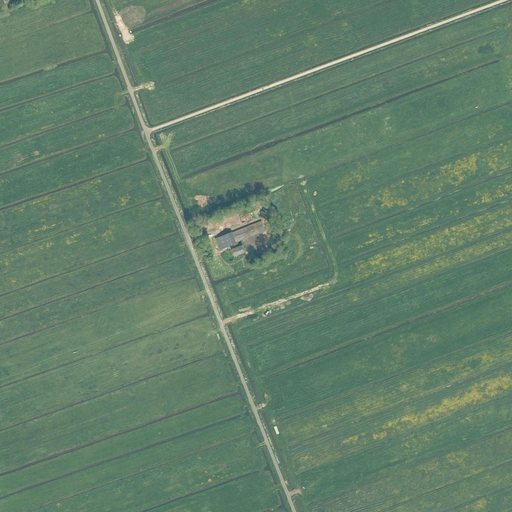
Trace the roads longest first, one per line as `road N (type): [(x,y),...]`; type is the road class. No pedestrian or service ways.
road 1 (unclassified): [(294,511),(145,132)]
road 2 (unclassified): [(145,132),(504,0)]
road 3 (unclassified): [(145,132),(95,0)]
